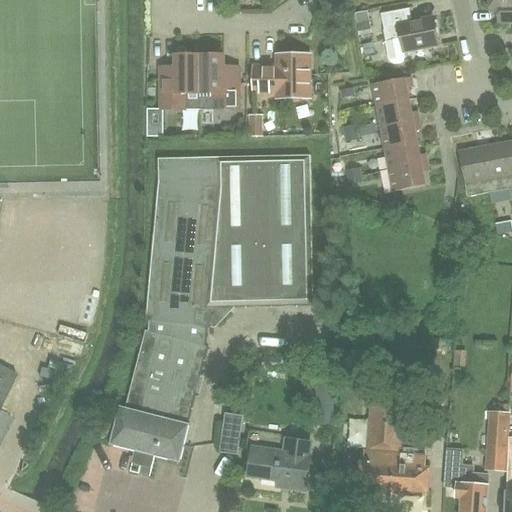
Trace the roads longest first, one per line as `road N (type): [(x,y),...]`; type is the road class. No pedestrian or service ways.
road 1 (track): [(119,0),(122,210),(111,309),(8,507)]
road 2 (residential): [(159,25),(287,21),(310,0)]
